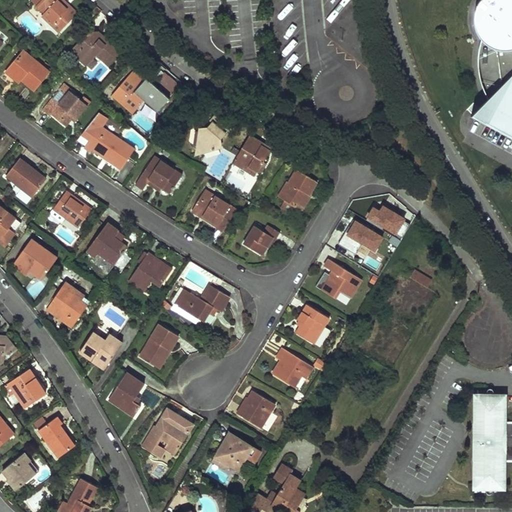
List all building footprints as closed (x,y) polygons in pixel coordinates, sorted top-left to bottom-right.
[(60,37),(79,16),(61,0),(38,0),(34,5),(47,17),(43,21),(60,37)] [(511,0),(480,0),(479,2),(477,5),(475,11),(474,17),(474,22),(475,27),(477,33),(479,36),(481,39),(480,46),(478,55),(478,60),(478,66),(479,75),(482,84),(484,91),(488,99),(471,117),(511,139),(511,0)] [(91,37),(74,55),(90,70),(99,59),(112,70),(124,56),(102,36),(91,37)] [(33,92),(49,74),(24,52),(6,74),(14,81),(19,75),(23,78),(20,82),(33,92)] [(173,92),(180,86),(164,71),(158,78),(173,92)] [(147,82),(136,72),(112,100),(134,118),(136,115),(149,125),(165,107),(142,88),(147,82)] [(155,86),(164,95),(169,89),(160,81),(155,86)] [(76,121),(91,104),(84,98),(81,102),(71,93),(72,91),(66,86),(44,112),(50,118),(52,116),(66,128),(74,119),(76,121)] [(119,171),(134,151),(102,129),(108,120),(100,114),(83,136),(90,141),(84,149),(90,154),(91,151),(119,171)] [(229,131),(216,119),(210,125),(213,128),(209,132),(198,133),(195,162),(221,153),(220,142),(229,131)] [(270,151),(249,139),(232,167),(254,180),(270,151)] [(169,196),(182,178),(154,159),(134,187),(142,192),(147,184),(158,192),(159,189),(169,196)] [(30,201),(45,180),(35,172),(33,175),(17,163),(5,179),(20,191),(19,193),(30,201)] [(302,211),(318,183),(297,171),(289,184),(288,183),(279,198),(284,201),(281,207),(291,214),(295,207),(302,211)] [(66,192),(53,211),(78,229),(91,210),(66,192)] [(236,211),(204,192),(192,214),(223,232),(236,211)] [(24,225),(0,206),(0,238),(2,240),(1,241),(7,246),(24,225)] [(385,208),(382,214),(375,210),(370,219),(403,240),(412,227),(405,223),(406,222),(385,208)] [(47,217),(40,211),(34,220),(41,225),(47,217)] [(357,256),(364,245),(376,252),(384,239),(357,223),(353,230),(350,228),(339,246),(357,256)] [(119,232),(108,225),(87,253),(95,259),(96,258),(113,269),(132,243),(118,233),(119,232)] [(253,229),(243,247),(261,258),(271,240),(274,242),(278,235),(266,228),(262,235),(253,229)] [(398,249),(402,243),(394,238),(390,244),(398,249)] [(57,259),(31,240),(13,266),(27,276),(31,272),(41,280),(57,259)] [(173,271),(148,254),(129,282),(145,293),(152,282),(161,288),(173,271)] [(352,300),(364,281),(329,261),(325,268),(333,272),(330,276),(326,273),(317,288),(337,301),(341,294),(352,300)] [(427,289),(432,280),(416,270),(410,278),(427,289)] [(85,298),(65,284),(47,310),(72,328),(90,303),(84,299),(85,298)] [(183,290),(174,306),(203,324),(207,318),(212,321),(218,311),(223,314),(231,301),(209,288),(201,301),(183,290)] [(341,295),(338,300),(347,305),(350,299),(341,295)] [(317,344),(333,319),(311,305),(301,320),(306,323),(299,333),(317,344)] [(180,335),(161,324),(141,356),(160,368),(180,335)] [(80,353),(104,369),(122,343),(109,334),(105,340),(94,332),(80,353)] [(0,363),(3,361),(4,355),(9,355),(14,350),(3,336),(0,335),(0,363)] [(301,391),(316,369),(285,348),(279,358),(282,360),(274,373),(301,391)] [(324,371),(328,365),(321,360),(317,367),(324,371)] [(28,370),(8,383),(24,408),(44,395),(28,370)] [(145,384),(127,372),(109,399),(135,416),(141,407),(133,401),(145,384)] [(277,405),(254,390),(249,398),(247,397),(237,412),(262,428),(277,405)] [(506,396),(477,395),(477,422),(475,422),(474,460),(477,460),(476,487),(505,487),(505,460),(511,460),(511,422),(506,422),(506,396)] [(168,407),(158,424),(156,423),(142,444),(160,455),(164,447),(174,453),(193,423),(168,407)] [(0,444),(13,434),(0,417),(0,444)] [(38,430),(58,457),(74,445),(59,424),(61,423),(56,417),(38,430)] [(262,451),(232,432),(214,462),(225,469),(229,468),(238,473),(244,463),(252,468),(262,451)] [(24,452),(2,470),(16,489),(39,471),(24,452)] [(158,480),(167,468),(160,462),(150,473),(158,480)] [(299,479),(286,472),(289,467),(279,462),(271,476),(281,481),(274,494),(268,491),(264,498),(252,492),(240,511),(255,511),(259,507),(267,511),(276,511),(278,509),(283,511),(293,511),(304,492),(295,487),(299,479)] [(57,511),(89,511),(91,510),(87,508),(98,488),(81,478),(67,503),(64,501),(57,511)]
